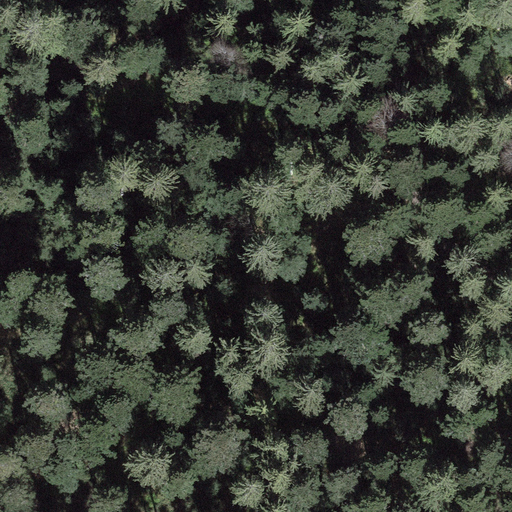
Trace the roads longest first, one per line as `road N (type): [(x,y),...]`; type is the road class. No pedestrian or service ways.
road 1 (track): [(391,0),(437,92),(442,260),(511,292)]
road 2 (track): [(0,116),(187,0)]
